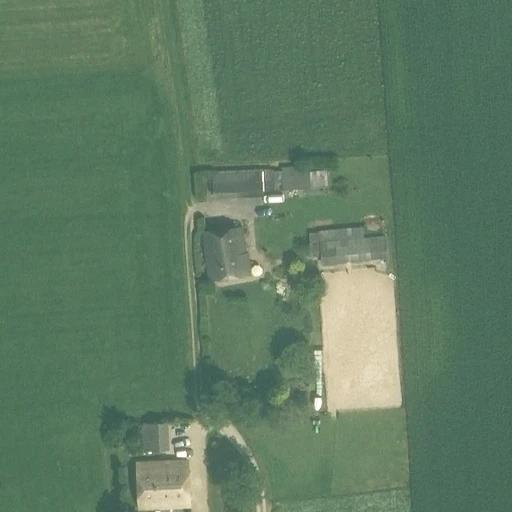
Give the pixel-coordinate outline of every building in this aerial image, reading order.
[(304,167),(283,168),(283,172),(284,189),(284,191),(310,189),(310,188),(309,173),(305,173),(304,167)] [(328,170),(309,170),(309,173),(310,188),(329,187),(328,170)] [(283,172),(264,173),(265,190),(284,189),(283,172)] [(214,175),(215,198),(265,196),(265,190),(264,173),(214,175)] [(363,227),(320,232),(321,243),(364,239),(363,227)] [(204,233),(210,280),(251,275),(248,254),(245,254),(242,228),(204,233)] [(388,258),(386,236),(364,239),(321,243),(322,255),(323,265),(388,258)] [(321,243),(310,244),(311,256),(322,255),(321,243)] [(144,425),(144,438),(167,437),(166,425),(144,425)] [(138,465),(140,508),(190,506),(188,463),(138,465)]
